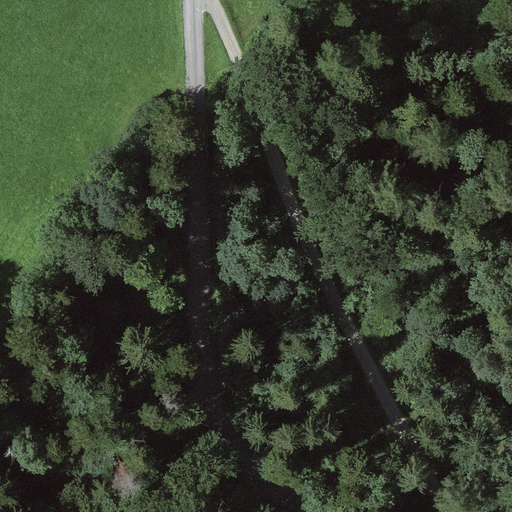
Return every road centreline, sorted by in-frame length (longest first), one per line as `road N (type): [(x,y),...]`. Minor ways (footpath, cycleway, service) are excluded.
road 1 (track): [(210,0),(338,304),(452,511)]
road 2 (unclassified): [(309,511),(233,442),(201,348),(195,0)]
